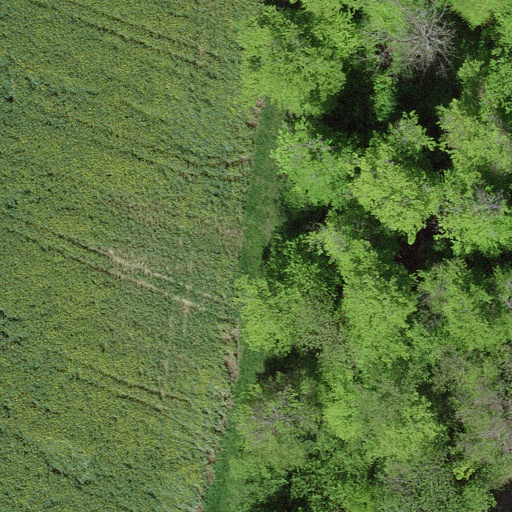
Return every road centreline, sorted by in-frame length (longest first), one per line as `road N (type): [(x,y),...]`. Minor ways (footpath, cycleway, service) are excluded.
road 1 (track): [(321,0),(350,309)]
road 2 (track): [(511,170),(392,260),(350,309)]
